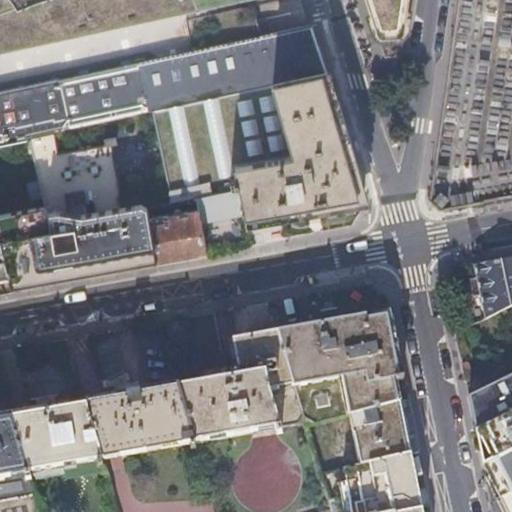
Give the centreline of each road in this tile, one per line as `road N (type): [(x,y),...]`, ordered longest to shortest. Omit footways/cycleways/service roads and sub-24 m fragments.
road 1 (tertiary): [(0,320),(403,247)]
road 2 (residential): [(464,511),(403,247)]
road 3 (residential): [(395,208),(334,0)]
road 4 (residential): [(395,208),(410,176),(433,0)]
